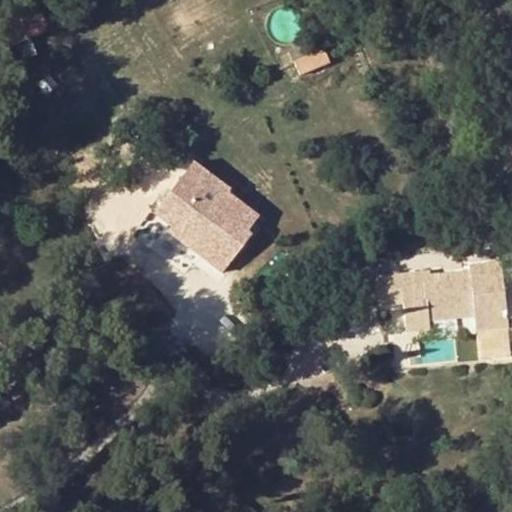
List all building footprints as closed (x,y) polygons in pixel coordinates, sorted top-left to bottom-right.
[(47,30),(39,11),(0,28),(9,46),(29,38),(47,30)] [(35,54),(29,38),(9,46),(16,63),(35,54)] [(290,79),(328,63),(319,39),(280,55),(290,79)] [(228,189),(190,161),(154,211),(170,223),(173,220),(212,249),(205,259),(221,271),(249,235),(245,232),(257,217),(225,193),(228,189)] [(212,249),(173,220),(170,223),(166,230),(205,259),(212,249)] [(476,332),(506,328),(506,321),(503,298),(498,263),(467,267),(468,272),(437,276),(434,256),(396,261),(399,287),(400,286),(404,331),(427,329),(426,322),(474,316),(476,332)] [(511,319),(509,297),(503,298),(506,321),(511,320),(511,319)] [(385,368),(385,360),(377,361),(378,369),(385,368)]
